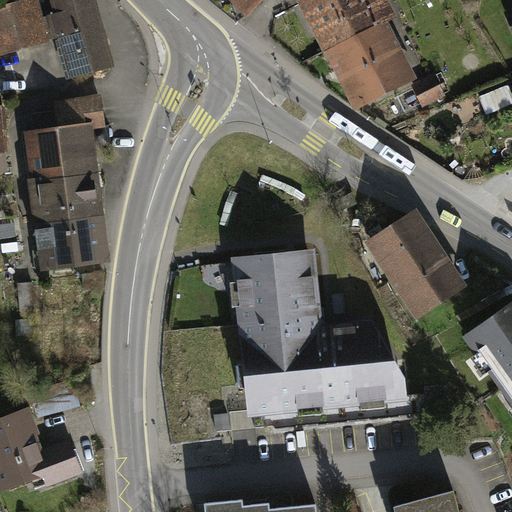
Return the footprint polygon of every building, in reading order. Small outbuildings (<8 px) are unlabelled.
[(0,44),(2,53),(44,42),(44,41),(38,19),(32,0),(31,0),(11,5),(10,5),(0,7),(0,44)] [(45,0),(50,16),(49,16),(55,38),(65,36),(76,76),(109,67),(91,0),(45,0)] [(233,0),(247,13),(259,0),(233,0)] [(306,0),(331,48),(356,35),(379,23),(367,0),(306,0)] [(55,38),(49,16),(38,19),(44,41),(55,38)] [(379,23),(356,35),(384,90),(408,78),(390,43),(394,40),(391,34),(387,36),(380,23),(379,23)] [(356,35),(331,48),(337,58),(331,61),(336,70),(341,68),(359,103),(384,90),(356,35)] [(433,77),(415,85),(424,104),(442,95),(433,77)] [(55,107),(59,127),(85,124),(103,121),(101,101),(55,107)] [(30,131),(36,179),(64,176),(91,172),(85,124),(59,127),(30,131)] [(91,172),(64,176),(69,219),(97,215),(91,172)] [(64,176),(36,179),(29,180),(30,186),(38,185),(41,216),(35,217),(36,223),(69,219),(64,176)] [(97,215),(69,219),(75,262),(110,258),(110,252),(102,252),(97,215)] [(411,217),(393,229),(439,298),(457,286),(436,255),(440,253),(437,248),(433,251),(411,217)] [(75,262),(69,219),(36,223),(36,228),(43,227),(45,249),(33,251),(35,268),(75,262)] [(410,294),(421,310),(439,298),(393,229),(375,240),(406,288),(402,292),(405,297),(410,294)] [(401,396),(400,378),(369,326),(317,332),(309,254),(238,261),(240,281),(246,281),(248,304),(242,305),(248,363),(254,363),(256,386),(250,386),(253,410),(299,406),(298,400),(321,398),(322,404),(360,400),(360,394),(383,391),(383,397),(401,396)] [(83,274),(84,290),(104,288),(102,273),(83,274)] [(34,308),(32,283),(18,284),(20,309),(34,308)] [(511,304),(469,335),(511,395),(511,304)] [(17,340),(34,338),(31,317),(14,319),(17,340)] [(73,381),(27,395),(33,416),(79,403),(73,381)] [(450,416),(447,384),(424,386),(427,418),(450,416)] [(24,415),(0,424),(0,478),(2,485),(44,469),(49,482),(77,471),(67,443),(39,454),(24,415)] [(459,511),(453,490),(395,506),(396,511),(459,511)] [(316,511),(316,504),(269,508),(269,502),(243,505),(242,499),(204,502),(205,511),(316,511)]
